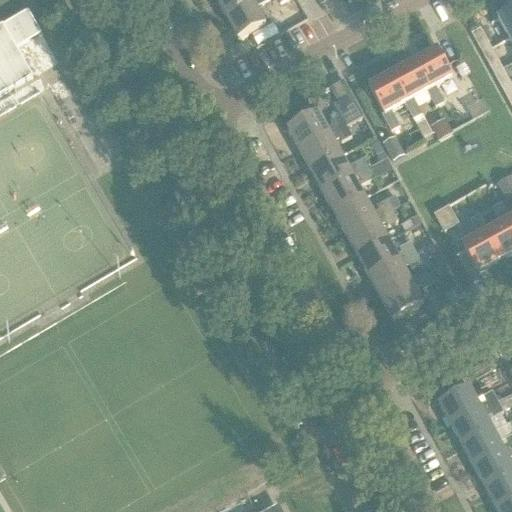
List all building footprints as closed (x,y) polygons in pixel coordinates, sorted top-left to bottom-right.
[(215,0),(226,20),(254,5),(252,2),(251,0),(215,0)] [(254,5),(226,20),(239,43),(267,28),(257,10),(271,2),(270,0),(256,0),(252,2),(254,5)] [(29,13),(17,20),(0,29),(0,98),(34,79),(17,50),(42,35),(29,13)] [(510,41),(511,39),(511,13),(499,21),(510,41)] [(481,30),(472,35),(483,56),(492,51),(481,30)] [(492,51),(483,56),(494,76),(503,71),(492,51)] [(430,93),(428,94),(436,110),(445,105),(436,90),(453,81),(437,52),(414,65),(430,93)] [(414,65),(392,77),(407,106),(405,106),(414,122),(423,117),(414,101),(428,94),(430,93),(414,65)] [(465,66),(457,71),(463,82),(471,77),(465,66)] [(73,68),(55,79),(63,93),(82,82),(73,68)] [(511,87),(503,71),(494,76),(505,96),(511,92),(511,87)] [(407,106),(392,77),(370,89),(385,117),(383,118),(392,134),(401,129),(392,114),(405,106),(407,106)] [(346,128),(362,120),(351,99),(334,107),(340,120),(341,119),(346,128)] [(341,119),(340,120),(331,125),(333,129),(328,132),(320,116),(288,133),(300,155),(347,129),(346,128),(341,119)] [(431,129),(439,143),(454,136),(446,121),(431,129)] [(352,139),(347,129),(300,155),(312,176),(343,159),(335,144),(340,141),(342,145),(352,139)] [(404,157),(394,139),(383,145),(393,163),(404,157)] [(351,174),(343,159),(312,176),(323,197),(370,171),(364,161),(354,167),(356,171),(351,174)] [(376,181),(370,171),(323,197),(335,218),(366,201),(358,186),(363,183),(365,187),(376,181)] [(511,177),(498,186),(507,202),(511,198),(511,220),(511,222),(509,223),(511,228),(511,177)] [(374,216),(366,201),(335,218),(346,239),(393,213),(401,208),(395,198),(387,203),(388,203),(377,209),(379,213),(374,216)] [(502,226),(489,234),(487,235),(502,263),(511,257),(511,228),(509,223),(511,222),(502,206),(493,211),(502,226)] [(445,235),(460,227),(451,210),(436,218),(445,235)] [(393,213),(346,239),(358,260),(389,243),(381,228),(386,225),(388,229),(399,224),(393,213)] [(401,226),(405,234),(421,225),(417,218),(401,226)] [(487,235),(489,234),(480,218),(471,223),(480,239),(463,247),(479,276),(502,263),(487,235)] [(389,243),(358,260),(370,281),(416,255),(411,245),(400,251),(402,255),(397,258),(389,243)] [(422,266),(416,255),(370,281),(381,302),(412,285),(404,271),(409,268),(412,271),(422,266)] [(455,290),(443,269),(430,277),(442,298),(455,290)] [(412,285),(381,302),(393,324),(425,307),(416,291),(421,289),(423,292),(434,287),(428,276),(412,285)] [(451,430),(498,404),(493,395),(483,400),(485,404),(479,407),(471,392),(440,409),(451,430)] [(504,415),(498,404),(451,430),(463,451),(494,434),(486,420),(492,417),(494,421),(504,415)] [(416,407),(407,413),(421,438),(431,433),(416,407)] [(494,434),(463,451),(475,473),(511,452),(511,439),(506,443),(508,446),(502,449),(494,434)] [(511,452),(475,473),(486,494),(511,479),(511,466),(509,462),(511,460),(511,452)] [(511,479),(486,494),(496,511),(503,511),(511,507),(511,479)]
